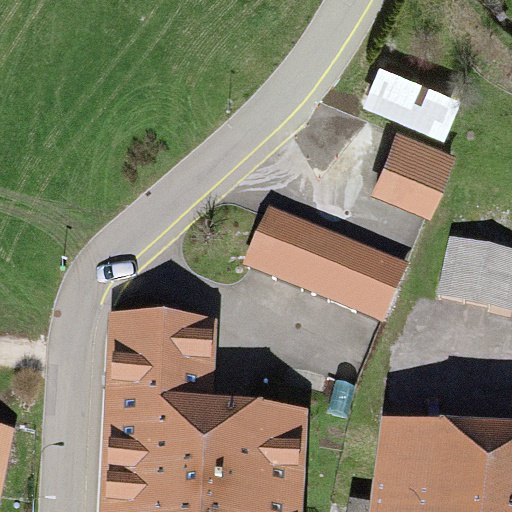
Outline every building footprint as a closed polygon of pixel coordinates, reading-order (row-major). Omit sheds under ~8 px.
[(450,157),(399,137),(376,193),(428,214),(450,157)] [(402,264),(269,210),(247,264),(380,318),(402,264)] [(511,253),(451,240),(440,293),(511,308),(511,262),(510,262),(511,253)] [(293,511),(297,406),(100,401),(96,511),(293,511)] [(0,480),(10,433),(0,430),(0,480)] [(511,511),(511,456),(386,444),(378,511),(511,511)]
